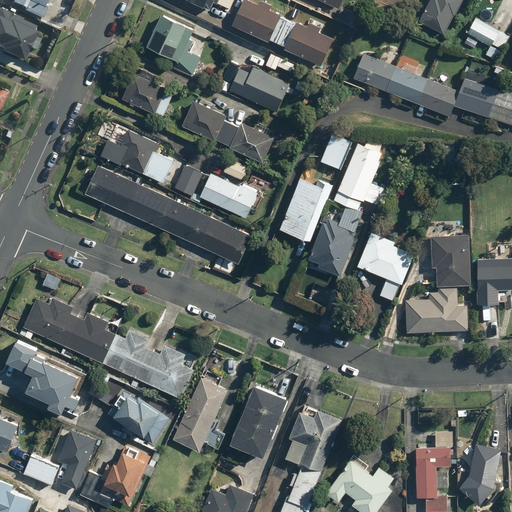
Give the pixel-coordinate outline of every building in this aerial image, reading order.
[(8,0),(8,1),(42,15),(48,0),(8,0)] [(233,0),(194,0),(211,8),(215,0),(217,0),(230,6),(233,0)] [(251,0),(243,0),(232,23),(270,42),(271,39),(286,46),(297,22),(251,0)] [(318,0),(340,10),(342,5),(344,0),(318,0)] [(429,0),(420,18),(445,32),(463,0),(429,0)] [(39,24),(0,6),(0,42),(5,44),(3,48),(24,57),(39,24)] [(197,26),(162,11),(148,44),(178,57),(173,69),(193,78),(204,54),(191,49),(196,38),(193,36),(197,26)] [(477,18),(469,32),(491,45),(499,30),(477,18)] [(297,22),(286,46),(285,47),(322,65),(335,38),(320,31),(323,26),(312,21),(309,26),(298,21),(297,22)] [(428,77),(432,67),(408,58),(404,68),(365,52),(355,77),(451,115),(456,104),(461,91),(428,77)] [(277,110),(287,90),(297,95),(299,92),(306,95),(312,85),(288,73),(285,80),(244,60),(242,64),(233,59),(221,83),(277,110)] [(469,68),(457,104),(511,122),(511,91),(481,81),(483,73),(469,68)] [(135,70),(123,98),(165,116),(170,103),(161,100),(168,85),(135,70)] [(216,140),(217,138),(227,117),(228,116),(194,99),(182,124),(216,140)] [(227,117),(217,138),(266,161),(278,135),(272,132),(274,128),(256,119),(254,125),(243,120),(241,124),(227,117)] [(115,122),(101,154),(165,181),(175,156),(161,150),(164,142),(115,122)] [(320,149),(324,151),(321,159),(341,168),(354,139),(333,130),(331,136),(326,134),(320,149)] [(385,150),(359,140),(335,199),(361,209),(366,198),(381,204),(388,185),(373,179),(385,150)] [(467,153),(451,146),(444,162),(460,169),(467,153)] [(225,171),(242,179),(248,167),(231,158),(225,171)] [(205,172),(185,163),(175,185),(195,194),(205,172)] [(99,164),(87,192),(240,262),(253,234),(99,164)] [(213,171),(201,195),(247,217),(261,188),(242,179),(240,184),(213,171)] [(334,185),(309,175),(286,231),(310,241),(334,185)] [(326,214),(324,219),(310,257),(321,261),(319,265),(343,275),(357,237),(351,235),(354,225),(326,214)] [(399,240),(374,230),(360,265),(387,276),(380,294),(393,299),(400,282),(405,283),(417,253),(397,245),(399,240)] [(473,235),(433,235),(433,265),(438,265),(438,283),(461,283),(473,283),(473,235)] [(511,257),(478,256),(477,303),(501,303),(501,286),(511,286),(511,257)] [(63,279),(48,271),(41,283),(56,292),(63,279)] [(459,286),(438,286),(438,291),(420,291),(420,298),(409,298),(409,330),(470,329),(470,304),(460,304),(459,286)] [(38,297),(25,325),(105,362),(118,334),(106,328),(110,321),(90,311),(86,320),(71,313),(75,306),(55,296),(51,303),(38,297)] [(118,334),(105,362),(182,397),(195,368),(182,362),(186,353),(164,343),(160,352),(149,346),(152,338),(131,328),(127,337),(118,333),(118,334)] [(41,348),(18,338),(9,359),(36,371),(29,389),(52,399),(49,405),(64,412),(68,404),(77,407),(82,396),(73,392),(81,374),(37,356),(41,348)] [(202,450),(206,441),(221,447),(227,434),(213,427),(230,388),(202,376),(174,437),(202,450)] [(290,397),(256,383),(232,441),(266,455),(290,397)] [(148,393),(144,398),(128,387),(111,411),(155,443),(172,419),(178,421),(183,410),(148,393)] [(315,416),(301,411),(284,455),(303,463),(299,473),(296,472),(291,483),(296,486),(292,496),(289,494),(281,511),(306,511),(323,470),(344,418),(318,408),(315,416)] [(0,414),(0,447),(9,451),(22,418),(2,410),(0,414)] [(99,440),(72,428),(60,457),(71,462),(64,480),(80,487),(99,440)] [(105,475),(91,469),(80,494),(110,508),(114,497),(131,505),(154,454),(126,441),(117,462),(112,459),(105,475)] [(504,447),(477,441),(470,474),(459,487),(480,503),(496,484),(504,447)] [(437,446),(418,445),(416,495),(428,496),(428,509),(448,510),(449,493),(440,492),(440,485),(451,485),(452,447),(437,446)] [(370,465),(354,453),(328,490),(341,500),(347,492),(354,497),(350,504),(361,511),(376,511),(394,488),(389,485),(395,475),(380,465),(373,474),(366,470),(370,465)] [(59,466),(31,454),(24,471),(52,483),(59,466)] [(15,485),(0,478),(0,511),(27,511),(33,500),(12,491),(15,485)] [(225,492),(211,486),(199,511),(246,511),(256,491),(230,480),(225,492)]
